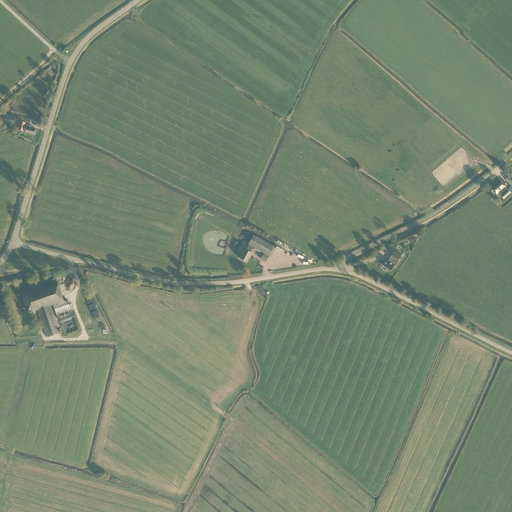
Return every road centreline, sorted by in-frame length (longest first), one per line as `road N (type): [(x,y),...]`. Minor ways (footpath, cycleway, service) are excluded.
road 1 (unclassified): [(340,269),(172,282),(13,241)]
road 2 (tertiary): [(13,241),(69,61),(94,31),(139,0)]
road 3 (unclassified): [(340,269),(349,255),(441,209),(507,159)]
road 4 (unclassified): [(511,352),(340,269)]
